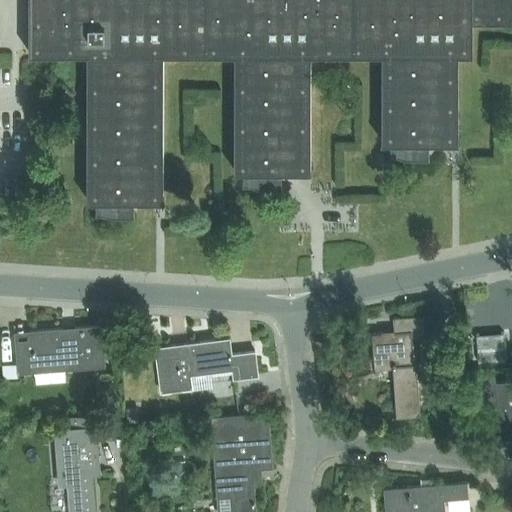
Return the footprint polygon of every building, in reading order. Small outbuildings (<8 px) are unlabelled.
[(511,0),(28,0),(29,41),(29,54),(31,54),(31,53),(87,52),(88,196),(87,196),(87,199),(96,199),(96,213),(134,213),(134,199),(165,199),(165,197),(163,197),(163,52),(234,52),(234,168),(233,168),(233,170),(243,170),(243,184),(282,184),(282,170),(311,170),(311,168),(310,168),(311,52),(382,52),(382,139),(381,139),(381,141),(391,141),(391,154),(429,155),(429,141),(459,141),(459,139),(458,139),(458,52),(470,52),(470,53),(472,53),(472,23),(511,23),(511,0)] [(414,361),(412,335),(439,332),(438,312),(393,316),(394,330),(373,332),(376,365),(394,364),(398,412),(420,410),(416,361),(414,361)] [(101,325),(15,332),(18,372),(104,365),(101,325)] [(506,360),(504,332),(476,334),(478,362),(506,360)] [(234,378),(258,374),(255,351),(231,354),(229,338),(156,348),(161,391),(192,387),(190,374),(233,368),(234,378)] [(496,400),(498,426),(511,424),(511,380),(494,382),(494,375),(481,376),(484,402),(496,400)] [(136,406),(126,407),(127,420),(137,419),(136,406)] [(218,511),(255,511),(253,480),(262,479),(261,468),(272,467),(268,412),(211,416),(218,511)] [(90,415),(68,417),(69,427),(91,425),(90,415)] [(209,417),(192,418),(193,435),(207,433),(206,426),(209,426),(209,417)] [(94,511),(91,472),(99,472),(95,425),(91,425),(69,427),(55,428),(60,484),(69,483),(71,511),(94,511)] [(441,511),(441,499),(469,496),(468,480),(386,487),(388,510),(410,508),(409,511),(441,511)]
